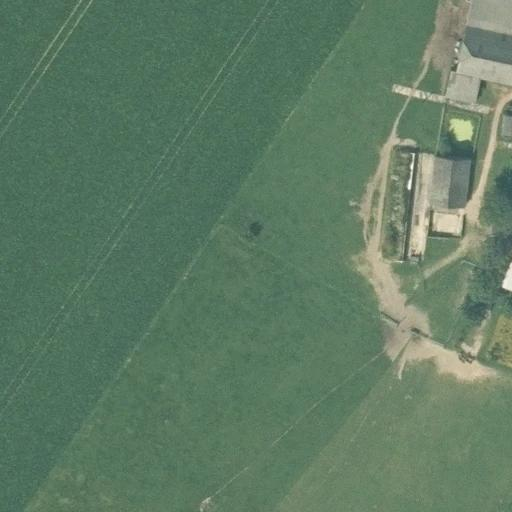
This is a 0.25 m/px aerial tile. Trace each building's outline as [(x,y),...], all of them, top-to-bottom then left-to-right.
[(511,0),(470,0),(465,23),(511,32),(511,0)] [(511,32),(465,23),(456,69),(456,70),(468,73),(511,82),(511,32)] [(468,73),(456,70),(456,69),(450,68),(445,95),(463,98),(468,73)] [(511,115),(503,114),(501,133),(511,134),(511,115)] [(469,160),(435,154),(428,201),(462,206),(469,160)]
